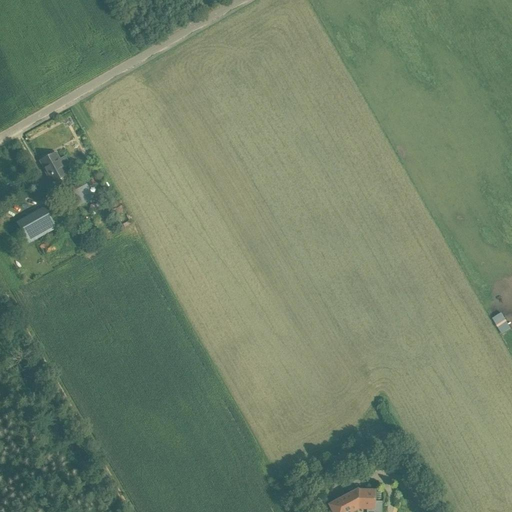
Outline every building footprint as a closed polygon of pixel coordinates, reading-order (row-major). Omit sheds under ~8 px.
[(55,154),(40,162),(51,184),(67,176),(62,168),(63,168),(59,161),(58,161),(55,154)] [(9,175),(3,178),(10,192),(21,186),(16,177),(11,180),(9,175)] [(85,181),(59,195),(68,211),(93,197),(85,181)] [(116,201),(89,218),(96,227),(122,211),(116,201)] [(44,208),(16,223),(28,244),(56,228),(44,208)] [(53,239),(39,246),(45,256),(59,248),(53,239)] [(497,319),(507,336),(511,332),(511,323),(507,314),(497,319)] [(356,491),(327,506),(330,511),(354,511),(358,510),(367,510),(367,511),(382,511),(383,503),(373,503),(374,491),(356,491)]
